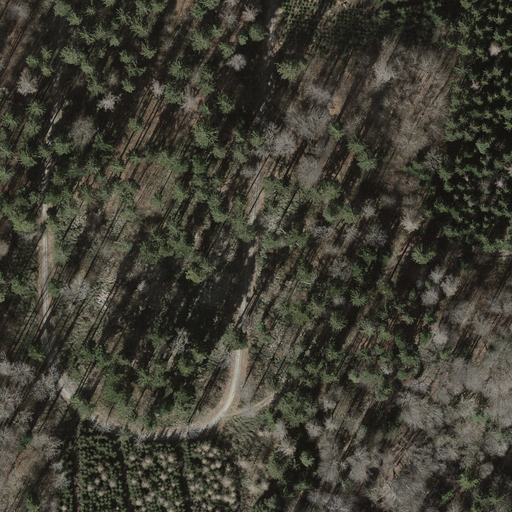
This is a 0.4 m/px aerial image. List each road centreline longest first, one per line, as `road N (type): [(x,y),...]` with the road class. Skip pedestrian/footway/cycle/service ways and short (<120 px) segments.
road 1 (track): [(54,118),(45,225),(50,317),(54,354),(73,398),(104,428),(138,436),(207,429),(235,389),(249,308),(275,0)]
road 2 (track): [(207,429),(272,399),(318,341),(416,246),(431,238),(511,248)]
road 3 (track): [(54,118),(329,174)]
